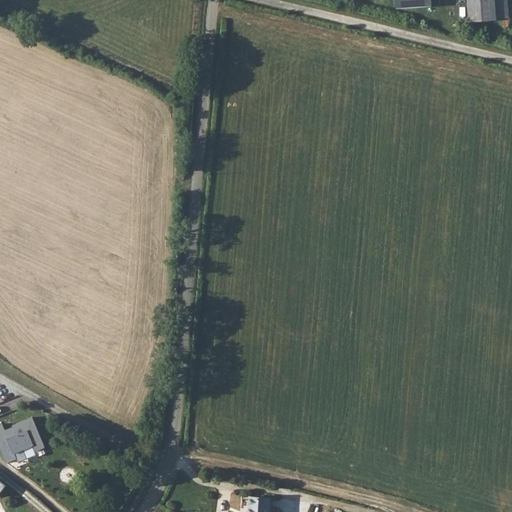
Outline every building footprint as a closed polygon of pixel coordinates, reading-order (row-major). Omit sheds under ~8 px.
[(434,0),(399,0),(400,9),(435,7),(434,0)] [(510,0),(470,0),(472,22),(511,20),(510,0)] [(0,402),(0,414),(20,407),(17,397),(0,402)] [(3,422),(0,423),(0,460),(3,467),(46,448),(33,418),(6,430),(3,422)] [(245,511),(267,511),(268,501),(246,500),(245,511)]
